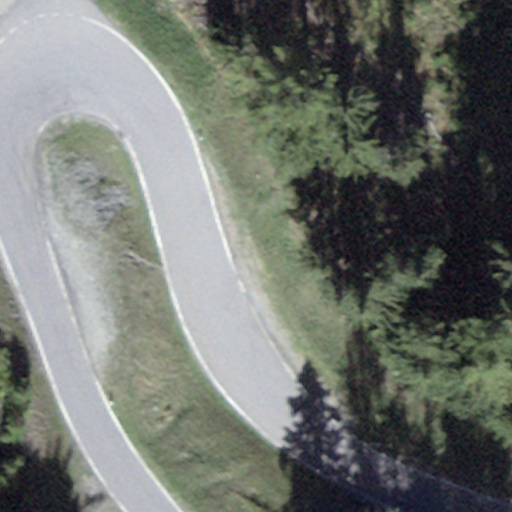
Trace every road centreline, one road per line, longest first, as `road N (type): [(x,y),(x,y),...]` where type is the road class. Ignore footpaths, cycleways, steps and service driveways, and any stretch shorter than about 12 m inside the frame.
road 1 (tertiary): [(469,511),(361,467),(299,423),(236,351),(213,309),(152,105),(131,83),(101,62),(65,58),(13,82),(0,113)]
road 2 (tertiary): [(0,149),(72,368),(103,439),(152,511)]
